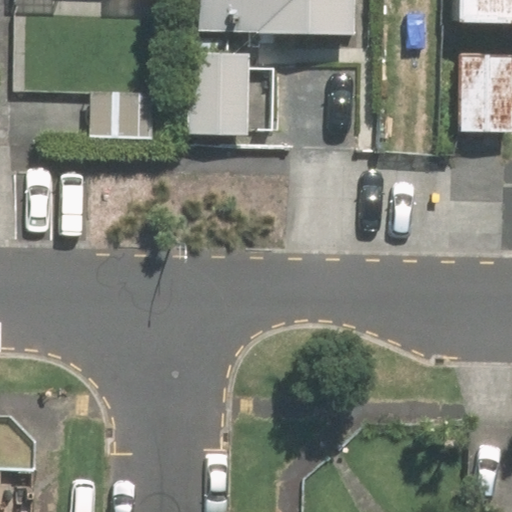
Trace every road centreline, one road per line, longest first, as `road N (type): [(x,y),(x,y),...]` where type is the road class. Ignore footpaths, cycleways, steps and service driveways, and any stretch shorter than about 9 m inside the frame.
road 1 (residential): [(171,287),(511,296)]
road 2 (residential): [(171,287),(174,511)]
road 3 (residential): [(0,281),(171,287)]
